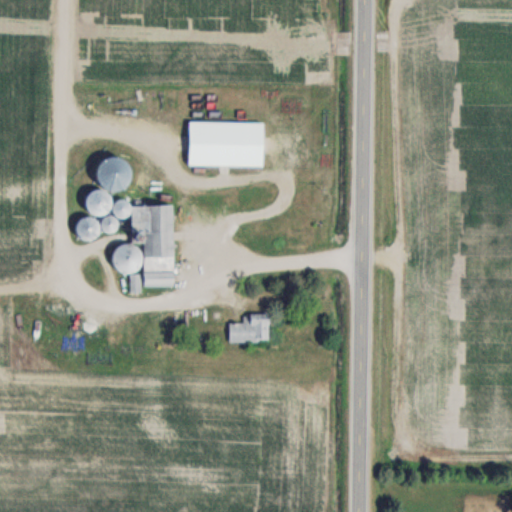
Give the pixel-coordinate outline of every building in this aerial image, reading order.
[(88,191),(88,213),(107,213),(107,191),(88,191)] [(172,205),(128,206),(128,199),(113,199),(113,216),(131,216),(132,244),(115,244),(116,271),(138,271),(138,241),(143,241),(143,284),(173,284),(172,205)] [(84,239),(98,233),(91,215),(77,221),(84,239)] [(269,341),(269,313),(246,313),(246,322),(228,322),(228,341),(269,341)] [(167,354),(175,354),(175,314),(167,314),(167,354)]
